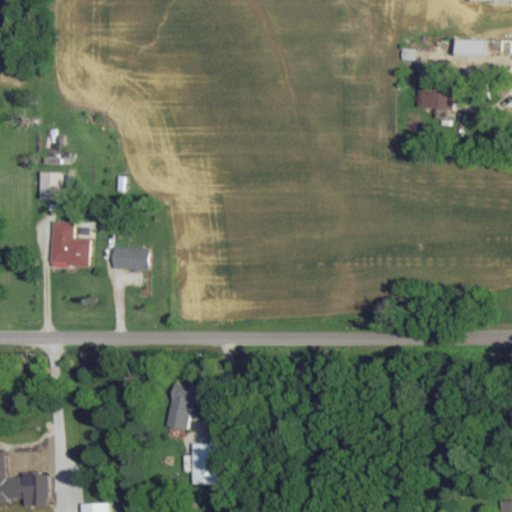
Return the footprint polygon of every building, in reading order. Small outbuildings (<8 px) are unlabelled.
[(458,53),(491,54),(492,39),(458,38),(458,53)] [(418,60),(419,50),(407,48),(405,59),(418,60)] [(457,107),(457,80),(421,80),(421,107),(457,107)] [(45,170),(65,170),(65,158),(46,157),(45,170)] [(43,198),(65,199),(66,171),(43,171),(43,198)] [(92,266),(94,238),(78,238),(78,222),(56,221),(54,265),(92,266)] [(116,268),(153,269),(153,247),(117,246),(116,268)] [(192,430),(201,387),(180,382),(171,425),(192,430)] [(230,483),(229,442),(196,443),(197,484),(230,483)] [(0,501),(26,501),(26,506),(52,505),(51,475),(38,475),(37,471),(26,472),(26,476),(10,476),(10,455),(0,455),(0,501)] [(113,511),(114,502),(85,502),(85,511),(113,511)]
